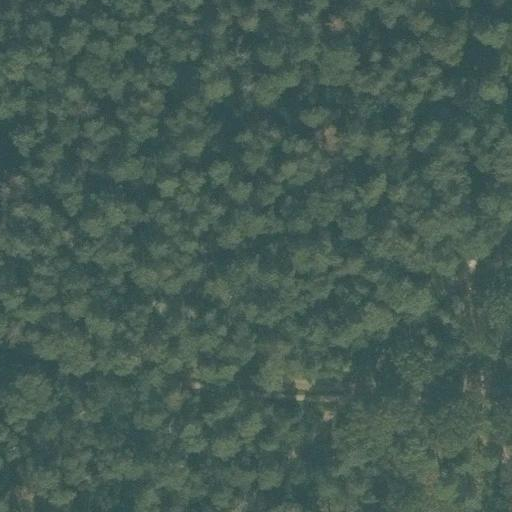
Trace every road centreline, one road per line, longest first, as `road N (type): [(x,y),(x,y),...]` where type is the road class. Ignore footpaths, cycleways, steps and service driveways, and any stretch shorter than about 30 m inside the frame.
road 1 (track): [(0,326),(360,379)]
road 2 (track): [(511,218),(360,379)]
road 3 (track): [(360,379),(247,511)]
road 4 (track): [(360,379),(511,391)]
